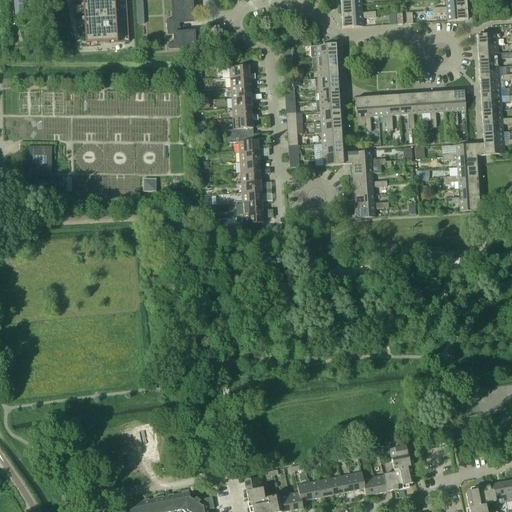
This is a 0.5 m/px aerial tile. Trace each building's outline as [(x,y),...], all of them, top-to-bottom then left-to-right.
[(84,0),(87,45),(129,42),(126,0),(84,0)] [(184,19),(184,23),(192,22),(190,0),(171,0),(173,20),(184,19)] [(463,10),(462,0),(445,0),(446,8),(432,9),(432,12),(463,10)] [(361,13),(361,6),(343,7),(344,18),(375,16),(375,13),(361,13)] [(447,22),(464,21),(463,10),(432,12),(432,15),(447,14),(447,22)] [(345,29),(362,28),(361,19),(376,18),(375,16),(344,18),(345,29)] [(184,19),(173,20),(166,20),(167,36),(174,35),(175,44),(167,44),(168,50),(178,49),(178,47),(194,46),(193,33),(185,34),(184,28),(185,28),(184,28),(184,23),(184,19)] [(499,35),(479,36),(480,48),(497,46),(496,39),(499,38),(499,35)] [(333,57),(332,46),(322,47),(312,47),(309,47),(310,59),(311,59),(316,58),(333,57)] [(480,48),(480,58),(511,56),(511,53),(497,54),(497,46),(480,48)] [(511,56),(480,58),(481,69),(498,68),(498,60),(511,59),(511,56)] [(314,69),(334,68),(333,57),(316,58),(316,66),(313,66),(314,69)] [(223,79),(230,79),(249,78),(249,75),(248,67),(237,68),(237,62),(221,63),(222,69),(223,79)] [(317,80),(334,79),(334,68),(314,69),(314,72),(317,72),(317,80)] [(481,69),(482,80),(502,79),(502,82),(511,80),(511,75),(499,76),(498,68),(481,69)] [(254,75),(249,75),(249,78),(230,79),(231,89),(250,88),(249,80),(255,80),(254,75)] [(314,80),(315,91),(335,90),(334,79),(317,80),(314,80)] [(502,79),(482,80),(482,91),(500,90),(499,82),(502,82),(502,79)] [(231,89),(231,99),(250,98),(250,96),(250,88),(231,89)] [(319,102),(336,101),(335,90),(315,91),(315,94),(318,94),(319,102)] [(482,91),(483,102),(503,100),(503,103),(511,102),(511,96),(500,98),(500,90),(482,91)] [(231,99),(232,110),(251,108),(251,100),(261,100),(261,95),(250,96),(250,98),(231,99)] [(453,95),(442,96),(443,113),(451,113),(452,127),(455,127),(453,95)] [(465,112),(464,95),(453,95),(455,127),(458,126),(457,112),(465,112)] [(435,114),(443,113),(442,96),(431,97),(433,128),(436,128),(435,114)] [(420,97),(409,98),(411,130),(414,129),(413,115),(421,115),(420,97)] [(431,97),(420,97),(421,115),(429,114),(430,128),(433,128),(431,97)] [(408,130),(411,130),(409,98),(398,99),(400,116),(407,116),(408,130)] [(398,99),(388,100),(390,131),(392,131),(391,117),(400,116),(398,99)] [(377,100),(366,101),(368,132),(371,132),(370,118),(378,117),(377,100)] [(387,131),(390,131),(388,100),(377,100),(378,117),(386,117),(387,131)] [(503,100),(483,102),(484,113),(501,111),(501,103),(503,103),(503,100)] [(317,113),(337,112),(336,101),(319,102),(316,102),(317,113)] [(365,133),(368,132),(366,101),(355,102),(356,119),(364,118),(365,133)] [(67,125),(67,139),(76,139),(76,128),(80,128),(80,112),(74,112),(74,111),(68,111),(68,105),(61,105),(61,115),(59,115),(59,126),(67,125)] [(232,110),(233,120),(252,119),(252,121),(258,121),(257,116),(252,116),(251,108),(232,110)] [(484,113),(485,123),(511,121),(511,118),(502,120),(501,111),(484,113)] [(320,124),(337,122),(337,112),(317,113),(317,116),(320,116),(320,124)] [(226,131),(226,137),(241,136),(241,130),(252,129),(252,121),(252,119),(233,120),(233,131),(226,131)] [(511,121),(485,123),(485,134),(502,133),(502,125),(511,124),(511,121)] [(318,134),(338,133),(337,122),(320,124),(321,131),(318,132),(318,134)] [(322,145),(339,144),(338,133),(318,134),(318,137),(321,137),(322,145)] [(485,134),(486,145),(506,144),(506,147),(511,146),(511,140),(503,141),(502,133),(485,134)] [(238,143),(239,154),(264,152),(263,149),(258,150),(257,142),(253,142),(252,136),(253,136),(241,136),(226,137),(227,143),(238,143)] [(339,155),(339,154),(339,144),(322,145),(322,146),(316,146),(316,153),(319,153),(319,156),(339,155)] [(503,147),(506,147),(506,144),(486,145),(487,156),(504,155),(503,147)] [(473,157),(472,145),(455,147),(456,155),(442,156),(442,159),(473,157)] [(27,170),(51,170),(51,147),(27,147),(27,170)] [(239,154),(239,164),(259,163),(258,157),(269,156),(268,149),(263,149),(264,152),(239,154)] [(354,165),(385,162),(385,160),(371,161),(370,152),(353,153),(354,165)] [(403,153),(404,161),(412,161),(411,153),(403,153)] [(339,155),(319,156),(320,159),(322,159),(323,167),(340,166),(339,155)] [(457,169),(474,168),(473,157),(442,159),(442,162),(456,161),(457,169)] [(354,176),(372,174),(371,166),(385,165),(385,162),(354,165),(354,176)] [(259,171),(259,163),(239,164),(240,174),(259,173),(259,171)] [(443,181),(475,179),(474,168),(457,169),(457,177),(443,178),(443,181)] [(240,174),(241,184),(260,183),(259,175),(270,174),(270,170),(259,171),(259,173),(240,174)] [(429,172),(417,172),(418,182),(425,182),(425,177),(429,176),(429,172)] [(355,186),(387,184),(386,182),(372,183),(372,174),(354,176),(355,186)] [(458,191),(475,189),(475,179),(443,181),(443,184),(458,183),(458,191)] [(260,191),(260,183),(241,184),(241,194),(261,193),(260,191)] [(356,197),(373,196),(373,188),(387,187),(387,184),(355,186),(356,197)] [(445,202),(476,200),(475,189),(458,191),(459,199),(444,200),(445,202)] [(261,195),(271,195),(271,190),(260,191),(261,193),(241,194),(242,204),(261,203),(261,195)] [(357,208),(388,206),(388,203),(374,204),(373,196),(356,197),(357,208)] [(211,198),(201,199),(202,206),(211,206),(211,198)] [(459,213),(477,212),(476,200),(445,202),(445,205),(459,204),(459,213)] [(242,204),(243,215),(262,213),(262,216),(268,216),(267,211),(262,211),(261,203),(242,204)] [(357,220),(375,218),(374,210),(388,209),(388,206),(357,208),(357,220)] [(262,213),(243,215),(243,225),(236,226),(236,232),(252,231),(251,225),(263,224),(262,219),(273,218),(272,213),(268,213),(268,216),(262,216),(262,213)] [(391,460),(407,457),(405,447),(389,450),(391,460)] [(413,485),(407,457),(391,460),(393,474),(382,476),(386,493),(403,489),(402,487),(413,485)] [(361,473),(350,475),(353,492),(363,490),(361,480),(363,480),(361,473)] [(342,494),(353,492),(350,475),(339,477),(342,494)] [(382,476),(372,478),(375,495),(386,493),(382,476)] [(339,477),(329,480),(332,496),(342,494),(339,477)] [(244,482),(246,492),(262,489),(260,478),(244,482)] [(372,478),(363,480),(361,480),(363,490),(365,497),(375,495),(372,478)] [(322,498),(332,496),(329,480),(318,482),(322,498)] [(506,503),(511,501),(511,481),(502,484),(506,503)] [(318,482),(308,484),(311,500),(322,498),(318,482)] [(297,486),(298,493),(299,493),(301,502),(311,500),(308,484),(297,486)] [(506,503),(502,484),(491,486),(495,502),(495,505),(506,503)] [(486,511),(485,504),(495,502),(491,486),(476,489),(476,491),(465,494),(468,511),(486,511)] [(265,500),(262,489),(246,492),(249,509),(251,508),(252,511),(281,511),(278,497),(265,500)] [(208,511),(208,510),(214,509),(212,499),(210,498),(203,499),(204,506),(202,506),(198,504),(200,501),(195,498),(193,501),(190,498),(188,490),(181,491),(182,494),(173,496),(173,494),(168,495),(168,497),(163,498),(163,496),(153,498),(153,500),(149,501),(148,499),(143,500),(143,502),(138,503),(138,500),(127,502),(129,511),(127,511),(175,511),(182,511),(183,511),(208,511)] [(299,493),(298,493),(289,495),(292,511),(302,509),(301,502),(299,493)] [(281,511),(289,511),(292,511),(289,495),(278,497),(281,511)]
